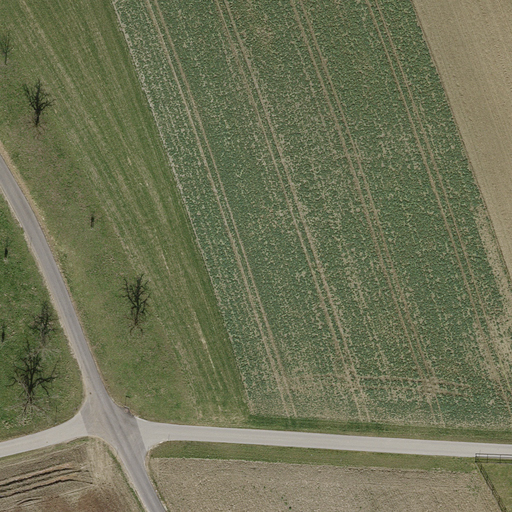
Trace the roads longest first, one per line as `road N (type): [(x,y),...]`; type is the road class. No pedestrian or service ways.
road 1 (track): [(115,429),(511,451)]
road 2 (residential): [(0,167),(158,511)]
